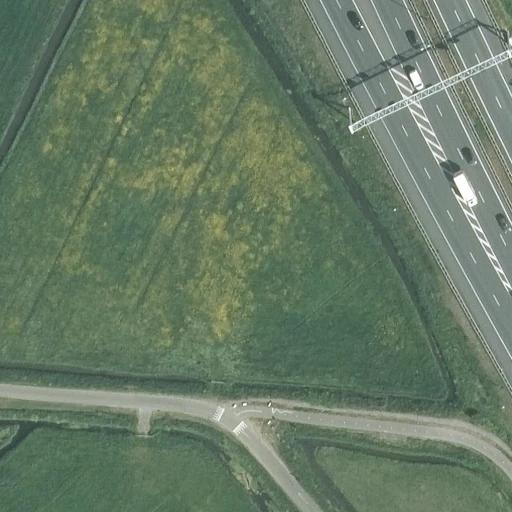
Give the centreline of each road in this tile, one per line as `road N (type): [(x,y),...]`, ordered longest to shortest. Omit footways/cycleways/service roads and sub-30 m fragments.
road 1 (unclassified): [(310,511),(216,410),(0,391)]
road 2 (motorway): [(330,0),(472,258),(511,301)]
road 3 (motorway): [(386,0),(511,267)]
road 4 (motorway): [(511,120),(451,0)]
